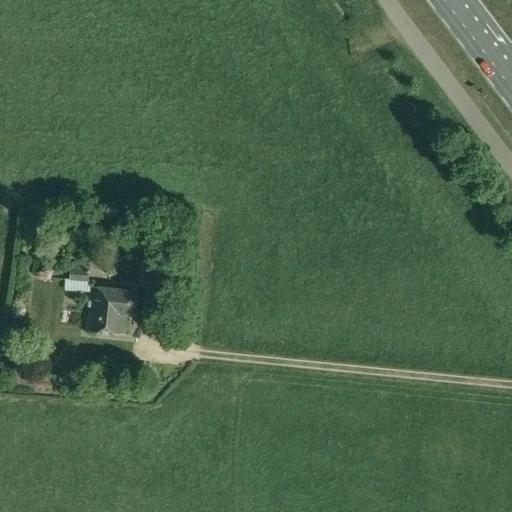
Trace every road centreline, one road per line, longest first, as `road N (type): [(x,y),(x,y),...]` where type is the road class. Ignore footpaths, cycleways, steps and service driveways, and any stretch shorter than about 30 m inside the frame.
road 1 (track): [(511,386),(172,352)]
road 2 (unclassified): [(387,0),(511,163)]
